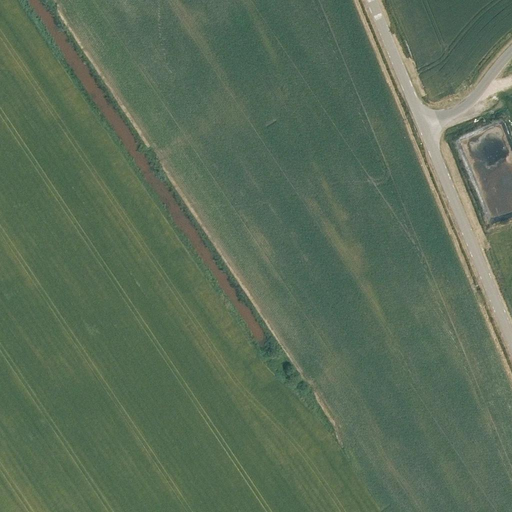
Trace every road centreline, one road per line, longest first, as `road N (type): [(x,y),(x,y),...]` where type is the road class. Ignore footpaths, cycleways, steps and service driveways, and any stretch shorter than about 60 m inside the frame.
road 1 (unclassified): [(511,341),(423,126)]
road 2 (unclassified): [(423,126),(371,0)]
